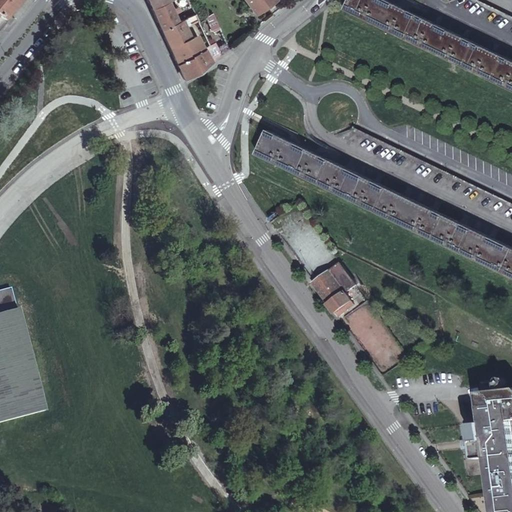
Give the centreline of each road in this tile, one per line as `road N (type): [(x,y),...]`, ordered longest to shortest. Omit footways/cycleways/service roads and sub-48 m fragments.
road 1 (residential): [(203,144),(455,511)]
road 2 (residential): [(180,103),(92,133),(41,167),(0,214)]
